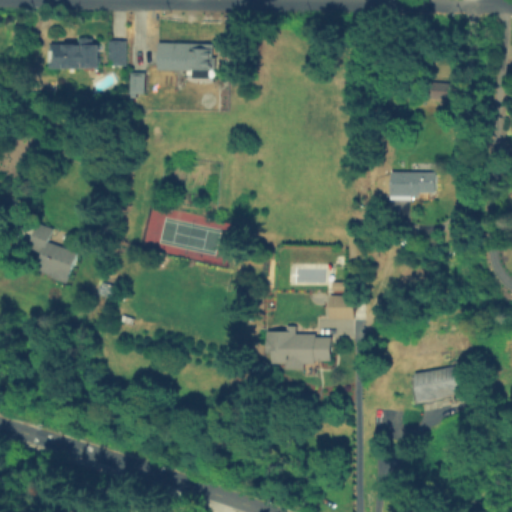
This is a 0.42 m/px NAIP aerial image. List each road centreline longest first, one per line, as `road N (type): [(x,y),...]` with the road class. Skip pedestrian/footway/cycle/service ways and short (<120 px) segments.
road 1 (residential): [(134,0),(511,4)]
road 2 (tertiary): [(0,424),(264,511)]
